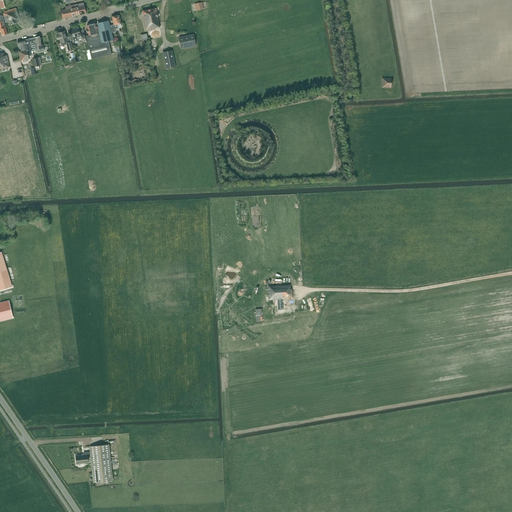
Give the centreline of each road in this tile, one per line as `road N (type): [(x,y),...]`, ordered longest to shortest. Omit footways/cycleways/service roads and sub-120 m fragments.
road 1 (residential): [(0,40),(154,0)]
road 2 (tertiary): [(77,511),(0,398)]
